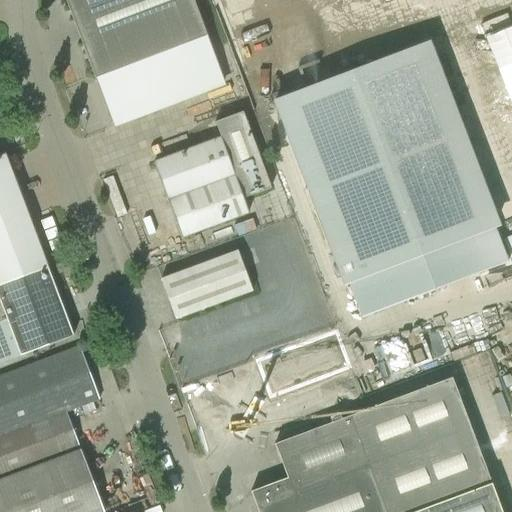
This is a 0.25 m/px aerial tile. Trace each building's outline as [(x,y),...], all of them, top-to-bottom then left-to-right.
[(95,79),(208,36),(193,0),(66,0),(67,3),(95,79)] [(275,101),(344,281),(495,224),(427,43),(275,101)] [(220,138),(154,162),(182,237),(248,213),(243,200),(271,188),(270,187),(243,112),(215,122),(220,138)] [(0,284),(48,266),(5,154),(0,155),(0,284)] [(177,319),(252,291),(237,252),(162,280),(177,319)] [(0,363),(71,336),(47,271),(0,288),(0,363)] [(331,343),(268,368),(278,393),(341,368),(331,343)] [(0,511),(104,511),(93,481),(79,448),(78,449),(64,413),(100,399),(80,347),(0,376),(0,511)] [(259,511),(502,511),(453,378),(275,445),(287,478),(251,491),(259,511)]
